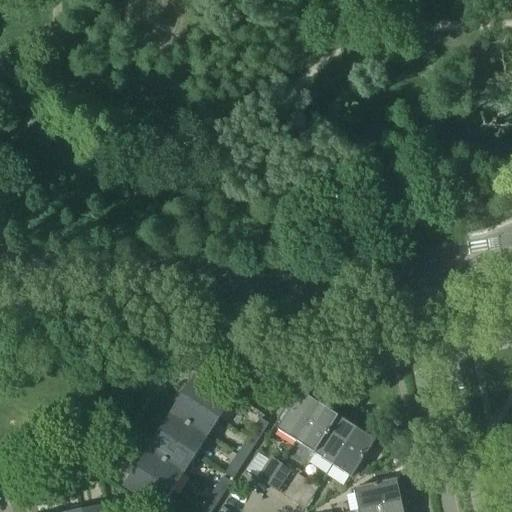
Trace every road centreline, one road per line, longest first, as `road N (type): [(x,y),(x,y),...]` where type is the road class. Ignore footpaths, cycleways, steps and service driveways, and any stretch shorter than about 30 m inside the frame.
road 1 (tertiary): [(337,273),(76,273),(0,264)]
road 2 (residential): [(482,511),(434,281)]
road 3 (residential): [(400,284),(448,511)]
